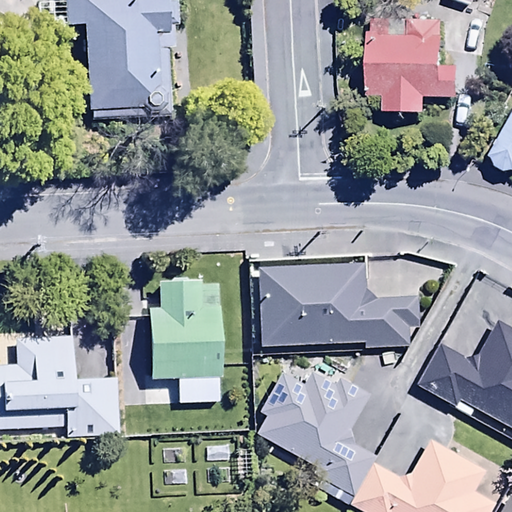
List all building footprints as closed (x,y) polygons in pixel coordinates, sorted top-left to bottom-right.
[(81,23),(85,109),(169,105),(166,47),(169,47),(168,27),(175,26),(173,0),(63,0),(65,23),(81,23)] [(366,32),(365,96),(381,96),(381,111),(422,112),(423,97),(455,97),(456,62),(439,62),(440,17),(405,16),(405,32),(390,31),(390,21),(371,21),(370,32),(366,32)] [(511,113),(489,152),(494,163),(503,169),(511,167),(511,113)] [(255,268),(258,347),(362,343),(362,347),(405,345),(405,329),(418,328),(417,298),(377,299),(365,290),(363,263),(255,268)] [(438,345),(413,385),(450,406),(454,400),(511,432),(511,331),(496,323),(478,353),(463,359),(438,345)] [(0,429),(64,429),(64,437),(117,437),(116,378),(72,379),(72,338),(12,338),(12,366),(0,366),(0,429)] [(351,497),(371,465),(374,459),(352,446),(348,429),(366,395),(337,380),(333,386),(310,373),(303,387),(278,374),(257,413),(264,417),(255,434),(313,468),(310,474),(319,480),(314,488),(328,497),(334,487),(351,497)] [(151,413),(153,484),(193,483),(193,511),(224,511),(221,386),(160,387),(160,413),(151,413)] [(371,465),(351,497),(347,504),(360,511),(489,511),(493,506),(471,493),(484,472),(426,439),(408,475),(396,478),(371,465)] [(511,511),(511,498),(507,495),(498,511),(511,511)]
